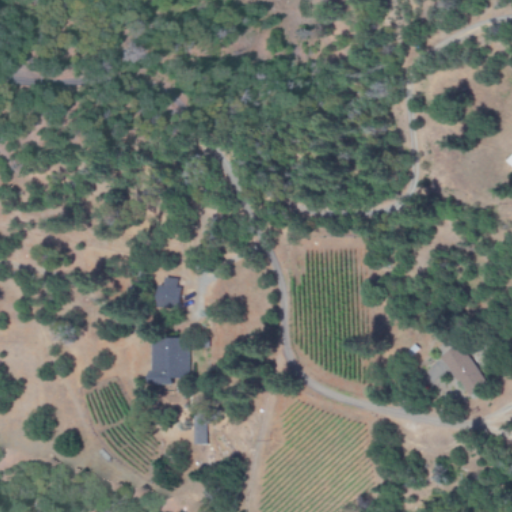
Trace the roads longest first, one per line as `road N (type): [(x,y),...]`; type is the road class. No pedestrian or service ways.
road 1 (residential): [(313,428),(240,511),(498,442),(447,352),(364,362),(313,428)]
road 2 (residential): [(0,94),(109,87),(146,98),(225,196),(273,310),(256,446),(234,511)]
road 3 (residential): [(382,0),(396,190),(373,225),(295,221),(225,196)]
